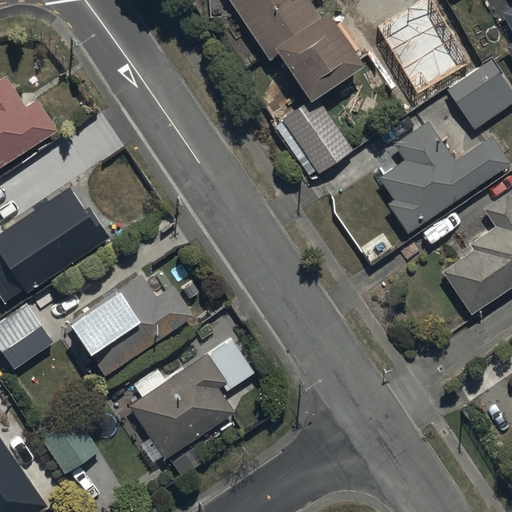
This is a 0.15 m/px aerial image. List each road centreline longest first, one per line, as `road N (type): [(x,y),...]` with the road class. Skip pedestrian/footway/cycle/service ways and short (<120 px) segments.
road 1 (tertiary): [(93,0),(370,422)]
road 2 (residential): [(370,422),(511,321)]
road 3 (residential): [(239,511),(370,422)]
